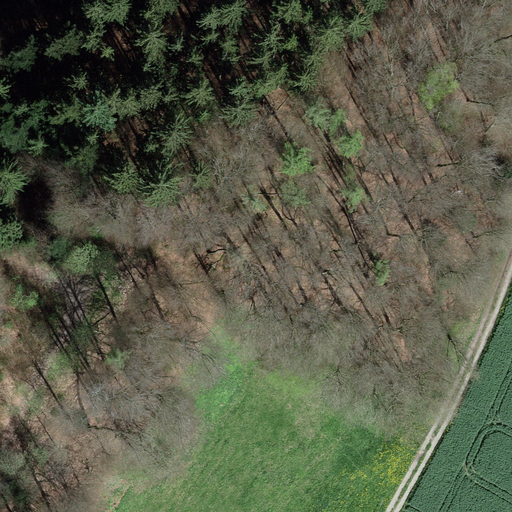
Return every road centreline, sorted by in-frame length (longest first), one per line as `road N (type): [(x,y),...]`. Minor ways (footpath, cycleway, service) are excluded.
road 1 (track): [(511,260),(388,511)]
road 2 (track): [(0,275),(52,290),(53,306),(44,354),(0,427)]
